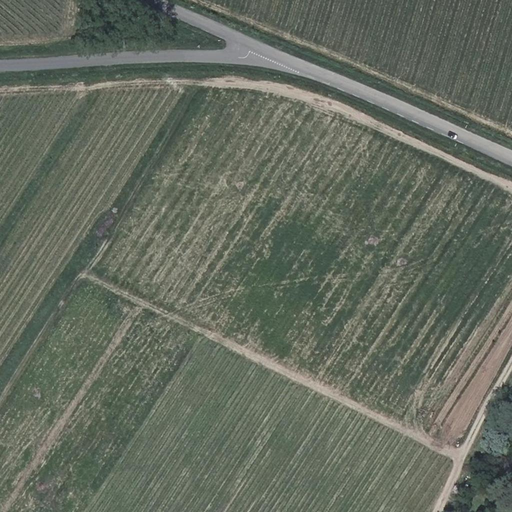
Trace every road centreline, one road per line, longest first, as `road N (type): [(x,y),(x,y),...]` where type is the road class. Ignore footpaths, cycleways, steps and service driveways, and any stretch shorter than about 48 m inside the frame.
road 1 (unclassified): [(280,56),(0,63)]
road 2 (tertiary): [(280,56),(511,157)]
road 3 (track): [(113,60),(0,237)]
road 4 (track): [(511,375),(441,511)]
road 5 (tertiary): [(160,0),(280,56)]
